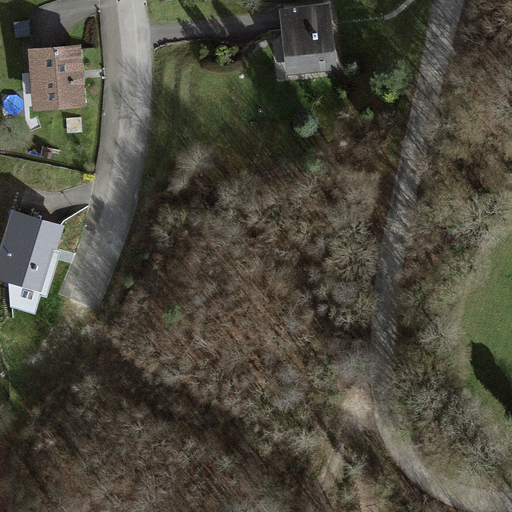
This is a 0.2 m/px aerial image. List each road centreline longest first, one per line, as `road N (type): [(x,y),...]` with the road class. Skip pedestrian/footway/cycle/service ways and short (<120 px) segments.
road 1 (residential): [(126,0),(134,81),(118,172),(83,284)]
road 2 (residential): [(403,159),(446,0)]
